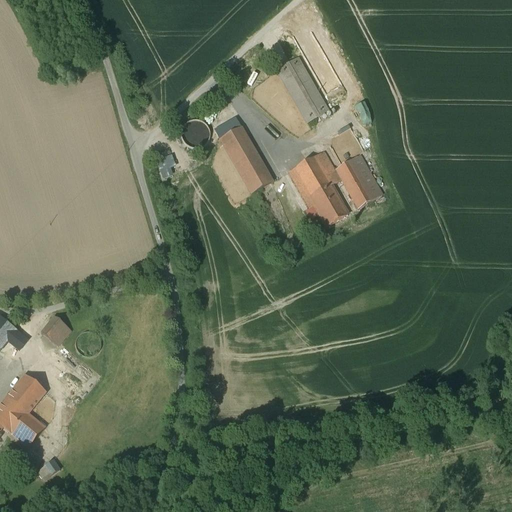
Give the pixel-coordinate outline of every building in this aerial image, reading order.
[(309,3),(301,8),(334,64),(341,59),(309,3)] [(299,61),(277,72),(307,125),(328,113),(299,61)] [(361,92),(354,79),(346,83),(353,96),(361,92)] [(205,128),(202,126),(198,125),(194,125),(191,127),(188,130),(186,133),(185,137),(187,142),(189,146),(193,148),(197,148),(200,148),(204,146),(207,143),(208,141),(209,137),(208,133),(207,131),(205,128)] [(273,185),(241,130),(220,142),(252,197),(273,185)] [(324,155),(290,175),(310,210),(314,208),(327,229),(348,217),(331,188),(340,183),(324,155)] [(382,197),(360,158),(352,163),(374,202),(382,197)] [(352,163),(336,172),(338,176),(358,211),(364,207),(374,202),(352,163)] [(55,319),(42,335),(58,348),(71,332),(55,319)] [(0,320),(0,352),(16,333),(0,320)] [(100,351),(101,346),(100,342),(97,338),(93,335),(88,334),(83,335),(79,338),(77,342),(76,347),(77,352),(80,356),(84,358),(89,359),(93,358),(97,355),(100,351)] [(25,378),(0,408),(0,426),(3,429),(29,450),(45,431),(28,417),(46,395),(25,378)] [(53,462),(39,473),(45,482),(60,472),(53,462)]
